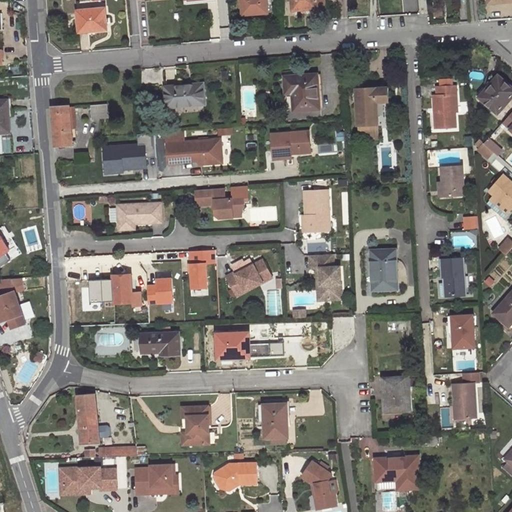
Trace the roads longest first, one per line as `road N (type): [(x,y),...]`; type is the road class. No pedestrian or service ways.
road 1 (residential): [(37,65),(412,35)]
road 2 (residential): [(347,378),(128,385),(57,366)]
road 3 (residential): [(424,315),(412,35)]
road 4 (residential): [(291,237),(56,242)]
road 5 (residential): [(37,65),(56,242)]
road 6 (residential): [(56,242),(57,366)]
